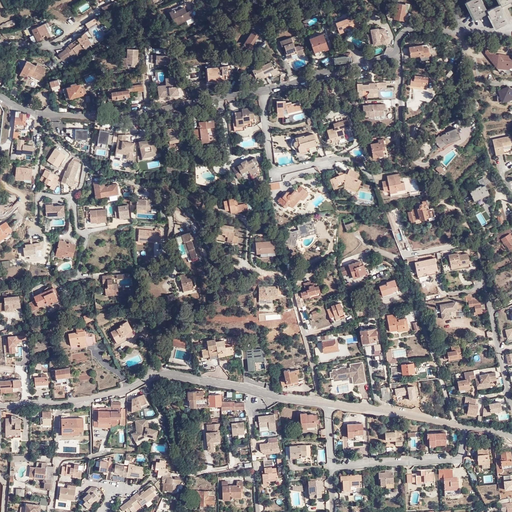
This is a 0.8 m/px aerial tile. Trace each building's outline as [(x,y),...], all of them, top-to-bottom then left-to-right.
[(511,2),(511,0),(498,0),(501,5),(488,12),(481,0),(472,0),(466,3),(475,21),(489,14),(497,30),(510,23),(502,7),(511,2)] [(103,5),(105,12),(114,8),(112,1),(103,5)] [(185,2),(170,9),(177,23),(194,15),(190,9),(189,10),(185,2)] [(406,12),(408,12),(409,4),(406,3),(405,4),(397,3),(394,19),(404,21),(406,12)] [(355,12),(352,13),(352,14),(347,15),(347,17),(336,21),(340,32),(344,30),(343,27),(346,25),(345,24),(349,23),(351,28),(355,27),(355,25),(360,23),(355,12)] [(100,18),(97,14),(87,20),(87,21),(89,25),(100,18)] [(39,22),(35,24),(41,35),(45,33),(44,31),(39,22)] [(40,36),(41,35),(35,24),(30,27),(37,39),(41,37),(40,36)] [(378,28),(371,30),(371,32),(373,43),(381,42),(383,42),(386,44),(389,36),(387,35),(385,28),(378,30),(378,28)] [(249,48),(258,34),(253,30),(243,44),(249,48)] [(71,53),(76,50),(77,51),(85,46),(86,47),(92,41),(88,36),(85,31),(78,36),(80,38),(75,42),(73,40),(69,43),(71,45),(67,48),(67,47),(59,54),(63,60),(71,53)] [(280,42),(282,42),(284,41),(286,45),(284,49),(284,50),(286,54),(290,53),(290,51),(295,49),(296,51),(302,49),(299,40),(294,42),(292,38),(293,37),(291,32),(278,37),(280,42)] [(310,38),(314,48),(323,45),(324,47),(325,49),(329,47),(324,32),(310,38)] [(429,45),(422,46),(423,48),(427,47),(429,57),(431,57),(429,45)] [(421,58),(429,57),(427,47),(423,48),(422,46),(409,49),(411,58),(420,56),(420,58),(421,58)] [(127,56),(127,64),(138,64),(139,47),(127,47),(127,56)] [(343,53),(343,55),(333,57),(335,64),(350,60),(349,55),(351,54),(350,51),(343,53)] [(172,53),(154,53),(153,60),(158,60),(158,61),(172,62),(172,53)] [(497,55),(486,53),(497,69),(499,72),(503,71),(506,73),(511,68),(511,55),(499,54),(497,55)] [(28,60),(23,70),(29,74),(29,73),(30,71),(32,71),(34,73),(32,75),(41,79),(47,68),(38,64),(37,65),(28,60)] [(250,80),(260,75),(262,78),(269,75),(267,71),(273,68),(270,62),(260,66),(260,65),(252,69),(252,71),(248,72),(249,74),(248,75),(250,80)] [(225,75),(225,78),(230,78),(229,63),(210,64),(211,79),(217,79),(217,76),(225,75)] [(160,94),(163,94),(162,85),(171,84),(170,75),(167,76),(168,83),(159,83),(160,94)] [(162,85),(163,94),(180,92),(178,75),(170,75),(171,84),(162,85)] [(427,90),(428,78),(415,76),(415,80),(412,80),(411,89),(427,90)] [(36,88),(38,84),(32,79),(29,83),(36,88)] [(58,79),(50,81),(52,90),(60,88),(58,79)] [(81,87),(80,83),(76,84),(75,82),(70,83),(70,86),(63,88),(66,98),(71,96),(72,98),(75,97),(75,95),(83,93),(86,92),(84,86),(81,87)] [(362,83),(356,83),(356,90),(357,90),(363,89),(363,90),(369,90),(369,93),(374,93),(378,93),(378,88),(387,87),(386,82),(369,83),(369,84),(362,84),(362,83)] [(107,89),(108,98),(129,95),(128,86),(107,89)] [(511,87),(498,90),(498,103),(509,102),(511,101),(511,87)] [(374,97),(374,93),(369,93),(369,90),(363,90),(363,89),(357,90),(358,95),(367,95),(367,97),(374,97)] [(275,99),(275,115),(282,115),(282,107),(284,107),(286,111),(299,108),(298,101),(290,102),(289,101),(282,101),(282,99),(275,99)] [(385,104),(363,105),(363,110),(365,110),(365,117),(369,116),(375,116),(384,115),(383,108),(386,108),(385,104)] [(477,112),(475,104),(462,109),(465,117),(477,112)] [(236,112),(236,120),(239,120),(239,123),(245,122),(251,121),(251,118),(255,118),(255,108),(242,109),(243,112),(240,113),(240,112),(236,112)] [(386,108),(383,108),(384,115),(375,116),(369,116),(369,119),(386,118),(386,108)] [(14,122),(13,127),(25,128),(25,123),(26,112),(21,112),(20,110),(16,110),(14,122)] [(333,123),(335,128),(327,131),(328,132),(329,135),(330,137),(328,138),(327,139),(327,140),(327,141),(328,142),(329,142),(330,142),(335,141),(334,138),(338,137),(338,139),(345,137),(343,129),(342,127),(349,124),(348,120),(342,121),(342,120),(333,123)] [(202,121),(202,129),(196,130),(197,139),(203,138),(203,143),(210,142),(209,128),(216,128),(215,121),(202,121)] [(175,126),(169,128),(171,139),(182,137),(180,124),(175,125),(175,126)] [(67,127),(67,131),(72,131),(72,143),(88,143),(88,128),(67,127)] [(107,146),(109,129),(99,128),(97,145),(107,146)] [(161,136),(160,129),(152,131),(153,137),(152,137),(152,140),(150,140),(149,138),(142,140),(145,156),(155,154),(154,148),(158,147),(156,137),(161,136)] [(439,137),(438,136),(433,140),(441,149),(446,145),(460,139),(458,134),(459,134),(456,129),(445,133),(445,134),(441,135),(442,136),(439,137)] [(477,143),(483,137),(481,131),(474,140),(477,143)] [(128,133),(121,133),(117,155),(122,156),(134,158),(136,142),(132,141),(131,143),(129,142),(129,141),(127,140),(128,133)] [(296,154),(306,151),(305,145),(316,142),(313,133),(304,135),(304,134),(298,135),(299,139),(298,139),(297,139),(296,140),(295,141),(295,142),(295,143),(295,144),(296,144),(296,145),(297,145),(298,145),(299,150),(296,151),(296,154)] [(295,147),(296,151),(299,150),(298,145),(297,145),(296,145),(296,144),(295,144),(295,143),(295,142),(295,141),(296,140),(297,139),(298,139),(299,139),(298,135),(294,137),(293,137),(292,138),(291,139),(291,140),(291,141),(291,142),(291,143),(291,144),(291,145),(292,145),(292,146),(293,146),(294,147),(295,147)] [(496,154),(511,150),(511,146),(510,135),(493,139),(496,154)] [(370,142),(372,155),(387,152),(384,139),(382,140),(382,137),(377,138),(377,141),(370,142)] [(316,146),(316,142),(305,145),(306,151),(309,151),(309,148),(316,146)] [(330,145),(324,147),(326,155),(333,153),(330,145)] [(57,164),(60,159),(64,153),(54,146),(47,158),(57,164)] [(326,155),(324,147),(316,150),(318,157),(326,155)] [(279,158),(280,164),(292,162),(291,156),(279,158)] [(239,168),(238,166),(238,165),(233,167),(238,177),(250,172),(251,173),(258,170),(256,165),(259,163),(255,157),(247,161),(246,159),(241,162),(242,163),(243,165),(239,168)] [(77,161),(70,158),(68,161),(66,168),(64,168),(60,179),(72,183),(75,176),(74,175),(77,166),(76,164),(77,161)] [(15,177),(24,179),(24,176),(30,177),(31,167),(16,166),(15,177)] [(436,169),(441,174),(441,173),(444,170),(439,166),(436,169)] [(39,178),(50,184),(53,178),(55,179),(57,174),(51,171),(50,172),(47,170),(48,169),(44,168),(39,178)] [(363,182),(364,180),(361,178),(361,179),(358,178),(360,174),(358,171),(350,168),(347,173),(344,172),(330,178),(334,187),(344,183),(357,189),(361,181),(363,182)] [(397,188),(400,188),(399,181),(400,181),(398,172),(387,174),(387,178),(382,179),(383,189),(390,189),(390,191),(397,191),(397,188)] [(410,178),(411,190),(425,188),(423,176),(410,178)] [(95,192),(96,196),(118,192),(117,182),(109,183),(108,178),(93,181),(94,186),(87,187),(88,193),(95,192)] [(356,191),(357,189),(344,183),(334,187),(335,189),(343,186),(356,191)] [(318,190),(324,194),(329,189),(323,184),(318,190)] [(292,204),(307,190),(302,185),(299,187),(297,186),(291,193),(288,190),(284,194),(283,193),(278,198),(286,205),(289,202),(292,204)] [(472,193),(471,193),(475,202),(490,195),(486,186),(482,188),(481,187),(471,191),(472,193)] [(309,192),(307,190),(292,204),(289,209),(291,212),(309,192)] [(319,196),(313,203),(316,207),(323,199),(319,196)] [(248,210),(247,203),(238,203),(237,199),(234,199),(234,197),(228,199),(228,200),(223,201),(225,210),(230,209),(230,210),(239,209),(239,211),(248,210)] [(426,198),(422,199),(423,201),(422,202),(422,201),(419,202),(419,205),(412,206),(412,210),(408,211),(410,217),(411,217),(412,219),(415,218),(416,221),(421,220),(421,217),(429,215),(429,218),(435,217),(433,208),(429,209),(426,198)] [(143,209),(149,209),(150,200),(136,199),(135,207),(143,208),(143,209)] [(48,214),(63,214),(63,204),(52,205),(46,205),(46,214),(48,214)] [(117,209),(114,209),(114,218),(128,217),(126,205),(117,206),(117,209)] [(95,220),(105,219),(104,209),(85,211),(85,218),(89,218),(89,222),(95,222),(95,220)] [(387,211),(393,228),(397,226),(391,209),(387,211)] [(19,219),(23,222),(27,216),(23,213),(19,219)] [(342,219),(348,232),(357,228),(353,218),(349,220),(348,217),(342,219)] [(330,235),(338,235),(338,218),(330,218),(330,235)] [(218,220),(217,225),(219,225),(218,229),(224,230),(224,233),(226,233),(226,238),(236,239),(237,233),(233,232),(233,228),(232,227),(233,222),(218,220)] [(288,230),(286,239),(296,241),(297,234),(301,233),(302,236),(317,231),(315,226),(313,227),(310,220),(306,221),(306,220),(301,222),(301,223),(297,225),(298,229),(292,231),(288,230)] [(0,239),(8,234),(7,233),(11,230),(5,221),(0,224),(0,239)] [(139,228),(139,239),(146,239),(154,239),(154,237),(160,237),(160,229),(139,228)] [(509,228),(495,235),(497,240),(499,239),(501,243),(502,242),(506,249),(510,247),(511,250),(511,249),(511,240),(511,241),(509,237),(510,237),(508,233),(511,231),(509,228)] [(191,229),(182,233),(184,240),(187,240),(193,256),(198,254),(192,237),(193,237),(191,229)] [(254,239),(255,250),(274,249),(274,238),(254,239)] [(67,254),(74,255),(75,242),(59,241),(57,256),(60,256),(60,258),(67,259),(67,257),(67,254)] [(36,250),(36,243),(25,244),(26,251),(29,251),(29,255),(36,254),(36,256),(40,256),(41,254),(41,250),(36,250)] [(447,253),(450,268),(468,265),(466,251),(457,253),(457,251),(447,253)] [(413,260),(416,272),(425,270),(426,272),(435,270),(433,256),(413,260)] [(347,267),(339,270),(342,278),(350,275),(352,281),(356,279),(356,278),(366,275),(363,266),(361,266),(360,263),(347,267)] [(185,274),(181,274),(185,290),(193,288),(191,278),(188,278),(187,275),(185,276),(185,274)] [(105,287),(107,293),(113,292),(113,295),(119,295),(118,282),(114,283),(112,275),(103,276),(103,283),(107,283),(107,286),(105,287)] [(305,289),(301,291),(302,296),(310,294),(309,292),(319,290),(318,283),(316,284),(315,282),(311,283),(309,279),(304,280),(305,289)] [(384,298),(395,294),(394,292),(400,290),(396,280),(385,284),(386,285),(380,288),(381,291),(384,298)] [(48,301),(54,298),(53,287),(51,283),(47,286),(47,288),(34,294),(36,298),(30,300),(33,309),(39,306),(39,305),(48,301)] [(278,290),(278,285),(259,285),(258,297),(272,297),(272,296),(278,296),(278,290)] [(402,294),(400,290),(394,292),(395,294),(384,298),(385,300),(402,294)] [(301,291),(294,293),(298,306),(300,305),(300,304),(302,303),(304,308),(306,307),(305,305),(303,300),(302,296),(301,291)] [(19,301),(19,295),(4,295),(4,302),(0,301),(0,309),(4,309),(12,309),(12,301),(19,301)] [(474,310),(474,312),(482,311),(480,298),(478,298),(478,295),(471,296),(470,295),(466,295),(467,300),(468,300),(469,305),(475,304),(475,310),(474,310)] [(440,302),(442,317),(449,316),(448,310),(457,308),(456,303),(462,302),(462,298),(456,299),(456,300),(440,302)] [(331,306),(326,307),(328,316),(334,315),(342,312),(339,302),(331,304),(331,306)] [(301,312),(303,320),(309,318),(306,310),(301,312)] [(403,324),(406,324),(405,318),(395,319),(394,314),(386,315),(388,330),(396,329),(396,328),(403,327),(403,324)] [(114,340),(116,343),(134,333),(127,320),(120,324),(121,325),(111,330),(116,339),(114,340)] [(85,341),(86,344),(94,342),(93,334),(85,335),(83,326),(75,327),(76,330),(67,332),(70,343),(79,342),(85,341)] [(360,329),(362,341),(375,339),(374,333),(375,333),(374,326),(360,329)] [(26,329),(20,330),(21,334),(16,335),(17,342),(21,342),(21,339),(27,339),(26,329)] [(7,335),(9,352),(16,352),(15,345),(17,345),(17,342),(16,335),(7,335)] [(188,340),(175,337),(174,342),(186,345),(188,340)] [(210,358),(219,357),(216,340),(215,338),(207,339),(208,347),(202,348),(203,355),(210,353),(210,358)] [(322,348),(339,346),(337,338),(321,340),(322,348)] [(216,340),(219,357),(219,359),(227,358),(226,352),(233,350),(232,344),(225,346),(224,339),(216,340)] [(460,356),(458,342),(449,344),(450,349),(442,350),(442,357),(455,355),(455,356),(460,356)] [(261,348),(247,348),(248,369),(266,368),(261,348)] [(387,349),(389,363),(396,362),(396,357),(392,358),(391,349),(387,349)] [(87,359),(86,352),(72,353),(73,360),(87,359)] [(140,356),(133,357),(134,362),(131,363),(131,366),(138,364),(137,361),(141,360),(140,356)] [(349,366),(345,366),(344,364),(339,365),(339,366),(331,368),(332,370),(331,371),(331,374),(333,375),(333,377),(341,376),(341,377),(346,376),(346,373),(351,373),(352,382),(356,382),(356,380),(364,379),(361,360),(349,362),(349,366)] [(401,371),(412,370),(412,366),(412,362),(401,363),(401,371)] [(55,367),(56,370),(57,376),(70,374),(69,366),(65,366),(64,363),(55,365),(55,367)] [(288,368),(283,369),(284,375),(279,376),(281,384),(286,383),(287,385),(299,382),(296,371),(297,370),(297,368),(289,369),(288,368)] [(472,377),(470,369),(461,370),(462,378),(454,379),(456,388),(461,387),(466,387),(466,382),(467,382),(466,378),(472,377)] [(477,377),(472,378),(473,385),(480,385),(484,384),(484,381),(484,378),(493,377),(492,372),(477,374),(477,377)] [(41,375),(35,375),(35,382),(48,381),(47,374),(46,374),(41,375)] [(18,378),(0,379),(0,385),(6,386),(6,389),(6,390),(13,390),(13,385),(18,385),(21,384),(21,378),(18,378)] [(343,379),(343,384),(335,384),(336,392),(349,391),(349,379),(343,379)] [(382,396),(385,398),(391,398),(389,385),(380,386),(382,396)] [(204,407),(204,399),(203,391),(188,392),(189,400),(190,406),(192,408),(204,407)] [(130,402),(125,402),(126,414),(141,407),(140,405),(146,402),(143,394),(130,399),(130,402)] [(209,395),(209,398),(210,407),(221,406),(221,409),(244,409),(244,403),(234,403),(234,402),(221,402),(221,395),(209,395)] [(473,397),(463,395),(462,403),(465,403),(464,411),(473,412),(475,405),(472,404),(473,397)] [(501,399),(488,401),(489,406),(482,406),(483,415),(492,414),(491,410),(502,409),(501,399)] [(120,401),(111,401),(111,406),(112,406),(112,408),(111,408),(111,422),(118,422),(118,421),(117,417),(120,417),(120,421),(121,424),(120,424),(120,427),(126,427),(125,407),(119,407),(119,406),(120,406),(120,401)] [(172,407),(177,411),(180,408),(175,405),(172,401),(170,403),(172,407)] [(155,407),(144,409),(146,416),(156,413),(155,407)] [(95,408),(94,423),(106,423),(111,423),(111,422),(111,408),(106,408),(106,410),(101,410),(101,408),(95,408)] [(42,412),(42,420),(52,420),(52,412),(48,411),(48,412),(42,412)] [(275,413),(258,414),(259,429),(276,428),(275,413)] [(316,426),(316,427),(319,427),(318,419),(317,419),(317,414),(314,415),(314,414),(307,414),(307,413),(301,413),(302,426),(316,426)] [(19,430),(21,430),(21,419),(18,418),(18,417),(16,417),(16,416),(12,415),(12,419),(6,418),(6,439),(13,439),(14,437),(21,437),(21,434),(19,434),(19,430)] [(83,418),(62,418),(62,420),(62,421),(62,434),(79,434),(79,430),(84,430),(83,418)] [(145,419),(135,421),(137,431),(132,433),(136,441),(142,438),(141,437),(145,435),(147,435),(156,437),(157,429),(149,427),(146,427),(145,419)] [(237,433),(245,432),(244,423),(231,424),(232,435),(237,435),(237,433)] [(347,423),(348,437),(353,436),(353,433),(359,433),(364,433),(363,423),(347,423)] [(207,442),(208,448),(214,447),(213,441),(220,441),(219,432),(220,432),(219,424),(207,425),(208,433),(207,433),(207,439),(208,439),(209,442),(207,442)] [(385,427),(386,440),(396,439),(396,444),(403,443),(402,437),(400,437),(400,429),(395,429),(395,431),(391,431),(391,427),(385,427)] [(427,433),(427,445),(446,444),(446,433),(427,433)] [(263,448),(263,453),(279,452),(277,436),(268,437),(268,441),(260,442),(261,448),(263,448)] [(297,446),(297,445),(290,445),(290,458),(300,457),(300,455),(306,455),(306,445),(300,445),(300,446),(297,446)] [(478,456),(478,460),(482,460),(482,463),(490,462),(488,446),(485,447),(485,450),(478,450),(479,455),(478,456)] [(259,449),(257,453),(256,452),(255,455),(262,459),(266,453),(259,449)] [(496,460),(498,473),(502,472),(502,470),(502,466),(511,465),(511,450),(501,451),(502,460),(496,460)] [(29,456),(11,456),(10,465),(14,466),(14,461),(29,461),(29,456)] [(163,480),(167,480),(166,490),(176,492),(176,487),(178,487),(179,484),(180,484),(180,479),(175,478),(173,478),(173,477),(171,477),(168,468),(166,468),(166,463),(164,462),(165,460),(160,459),(153,458),(153,460),(153,461),(152,468),(155,469),(159,469),(158,472),(158,474),(163,475),(163,480)] [(108,468),(112,468),(114,460),(109,459),(109,462),(101,461),(99,470),(108,472),(108,468)] [(73,473),(73,476),(81,477),(82,471),(78,470),(79,465),(75,464),(74,466),(67,465),(67,467),(63,467),(62,475),(66,475),(66,473),(71,474),(71,472),(73,473)] [(127,477),(129,468),(124,468),(125,466),(116,464),(115,473),(120,474),(123,474),(123,476),(127,477)] [(144,468),(129,465),(129,468),(127,477),(131,478),(131,476),(134,476),(142,478),(144,468)] [(46,468),(42,468),(30,467),(29,477),(43,478),(43,481),(44,482),(45,482),(44,489),(51,490),(53,467),(47,466),(46,468)] [(278,479),(278,469),(273,469),(273,468),(266,469),(266,470),(266,474),(264,474),(265,486),(270,485),(270,479),(278,479)] [(413,483),(417,483),(417,481),(425,481),(425,483),(435,483),(434,474),(427,474),(427,472),(422,472),(422,474),(413,475),(413,483)] [(382,481),(382,486),(395,485),(395,473),(380,474),(380,481),(382,481)] [(444,476),(445,490),(460,489),(459,479),(451,479),(451,475),(444,476)] [(343,482),(344,491),(350,491),(350,487),(360,486),(360,482),(362,482),(362,476),(341,477),(341,482),(343,482)] [(228,486),(222,486),(223,501),(230,500),(230,498),(235,498),(241,498),(242,498),(241,497),(241,493),(241,492),(241,489),(243,489),(243,481),(237,482),(237,486),(228,486)] [(317,496),(317,498),(323,498),(322,481),(309,482),(310,496),(317,496)] [(61,487),(59,498),(67,499),(74,500),(76,485),(70,484),(69,488),(67,488),(61,487)] [(94,491),(97,487),(92,486),(91,488),(87,492),(88,494),(83,498),(86,501),(84,503),(88,508),(93,504),(91,503),(95,499),(98,497),(97,495),(94,492),(94,491)] [(134,495),(139,502),(142,506),(156,495),(153,492),(156,490),(153,487),(151,489),(150,488),(140,496),(137,493),(134,495)] [(201,509),(207,509),(207,504),(214,505),(215,496),(207,496),(207,491),(199,491),(199,496),(200,496),(200,501),(201,501),(201,509)] [(413,492),(412,503),(421,503),(422,493),(413,492)] [(134,506),(139,502),(134,495),(131,498),(128,501),(127,503),(126,502),(120,507),(122,510),(125,509),(127,511),(130,510),(132,511),(133,511),(136,510),(134,506)] [(36,511),(36,510),(40,511),(41,505),(27,503),(25,511),(36,511)]
